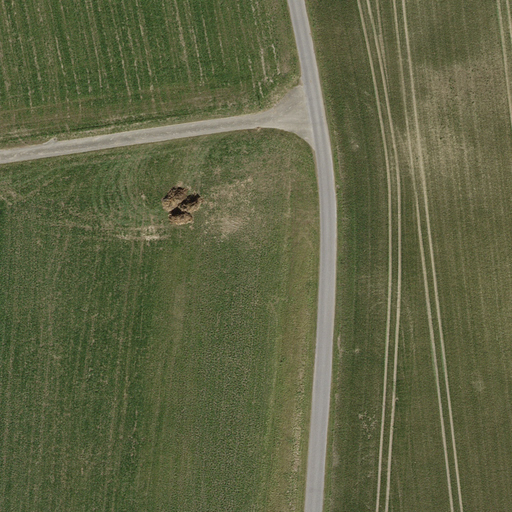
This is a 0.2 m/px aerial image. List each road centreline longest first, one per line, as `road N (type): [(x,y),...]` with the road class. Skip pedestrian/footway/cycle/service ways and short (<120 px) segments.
road 1 (unclassified): [(315,511),(329,229),(296,0)]
road 2 (track): [(315,112),(0,157)]
